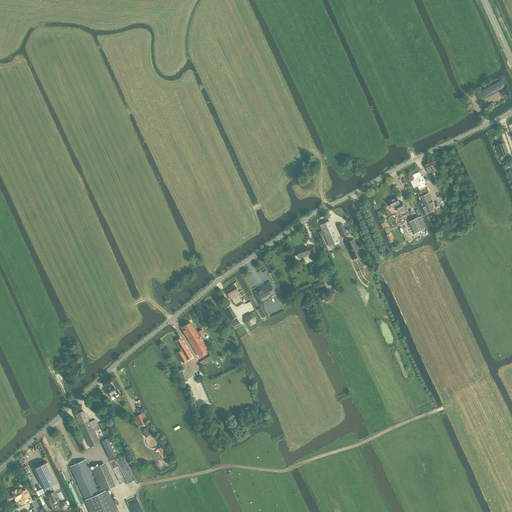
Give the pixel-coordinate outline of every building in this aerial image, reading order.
[(500,157),(508,154),(504,143),(496,146),(500,157)] [(436,177),(439,175),(437,172),(440,170),(435,161),(430,163),(436,177)] [(436,177),(430,163),(425,165),(429,173),(431,172),(435,180),(438,179),(436,177)] [(418,169),(411,173),(414,177),(410,179),(413,186),(425,181),(421,174),(420,174),(418,169)] [(426,195),(421,197),(425,207),(423,208),(426,215),(426,214),(432,212),(429,206),(431,205),(434,204),(432,201),(430,202),(426,195)] [(400,203),(397,197),(389,201),(392,208),(397,206),(399,212),(405,209),(402,202),(400,203)] [(415,234),(425,229),(419,217),(409,222),(415,234)] [(339,243),(331,221),(321,225),(323,231),(319,233),(321,236),(325,234),(329,246),(339,243)] [(342,238),(347,235),(342,224),(337,226),(342,238)] [(353,239),(346,242),(354,260),(361,256),(353,239)] [(307,251),(305,246),(296,250),(299,258),(302,257),(303,258),(307,257),(306,255),(309,254),(308,254),(311,253),(312,256),(317,254),(314,247),(309,249),(310,250),(307,251)] [(323,281),(313,285),(316,295),(327,291),(323,281)] [(261,300),(274,293),(270,284),(257,292),(261,300)] [(238,292),(235,286),(226,291),(230,299),(239,294),(241,297),(245,294),(242,290),(238,292)] [(235,327),(240,323),(230,305),(224,309),(235,327)] [(250,326),(255,323),(255,317),(250,314),(245,317),(244,323),(250,326)] [(181,328),(199,357),(208,351),(200,337),(204,334),(202,330),(197,333),(191,322),(181,328)] [(180,338),(175,342),(181,351),(176,354),(182,363),(192,358),(180,338)] [(210,356),(200,362),(202,366),(212,359),(210,356)] [(115,398),(121,395),(118,390),(116,391),(112,385),(105,390),(111,398),(114,396),(115,398)] [(89,423),(84,411),(75,415),(90,448),(100,443),(92,427),(97,425),(94,420),(89,423)] [(139,426),(146,423),(144,418),(145,418),(146,417),(144,413),(143,413),(135,417),(139,426)] [(145,436),(150,434),(148,428),(142,430),(145,436)] [(111,459),(120,454),(111,436),(102,441),(111,459)] [(101,493),(86,459),(70,467),(85,500),(84,500),(89,511),(117,511),(107,490),(113,488),(103,464),(91,470),(102,493),(101,493)] [(47,462),(34,469),(44,489),(51,486),(53,491),(53,492),(60,488),(47,462)] [(24,494),(21,489),(17,491),(16,490),(12,492),(17,501),(20,499),(22,502),(26,500),(27,503),(31,501),(27,493),(24,494)] [(50,510),(54,508),(52,503),(58,500),(53,491),(47,494),(49,499),(46,501),(50,510)] [(41,497),(39,498),(41,502),(42,506),(45,511),(48,510),(41,497)] [(59,503),(62,510),(69,506),(65,500),(59,503)]
